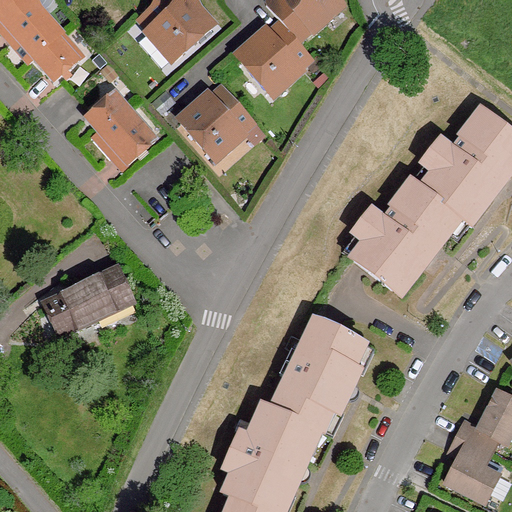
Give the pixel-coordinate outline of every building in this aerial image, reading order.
[(31,0),(0,0),(0,28),(4,33),(36,6),(31,0)] [(189,6),(183,0),(160,0),(136,21),(174,64),(211,31),(194,12),(189,17),(183,11),(189,6)] [(276,0),(268,8),(275,16),(282,24),(301,45),(343,8),(336,0),(276,0)] [(34,62),(63,36),(36,6),(4,33),(14,45),(18,41),(22,47),(16,52),(29,68),(34,62)] [(261,52),(257,47),(238,63),(271,100),(315,62),(301,45),(282,24),(263,41),(268,46),(261,52)] [(84,60),(63,36),(34,62),(55,86),(84,60)] [(204,117),(199,111),(181,128),(213,164),(256,127),(223,90),(206,106),(210,111),(204,117)] [(102,152),(137,121),(116,97),(88,122),(99,135),(92,141),(102,152)] [(420,193),(461,225),(471,232),(511,177),(511,140),(479,116),(459,142),(461,144),(453,155),(441,146),(422,170),(432,178),(420,193)] [(137,121),(102,152),(111,162),(114,160),(125,172),(157,144),(137,121)] [(414,286),(461,225),(420,193),(410,186),(390,212),(392,214),(384,225),(372,216),(353,240),(363,248),(351,264),(400,301),(411,286),(414,286)] [(138,314),(118,270),(100,277),(102,280),(45,304),(60,339),(103,320),(106,328),(138,314)] [(270,414),(315,434),(324,438),(334,416),(340,419),(360,378),(355,375),(366,352),(313,327),(298,358),(291,355),(279,380),(286,383),(270,414)] [(457,442),(490,459),(497,445),(506,450),(511,437),(511,404),(497,397),(479,434),(465,427),(457,442)] [(305,457),(315,434),(270,414),(261,410),(247,442),(241,440),(224,476),(231,479),(222,499),(232,503),(251,511),(280,511),(287,499),(293,502),(311,459),(305,457)] [(490,459),(457,442),(450,457),(459,462),(446,489),(485,508),(499,481),(483,473),(490,459)] [(251,511),(232,503),(228,511),(251,511)]
